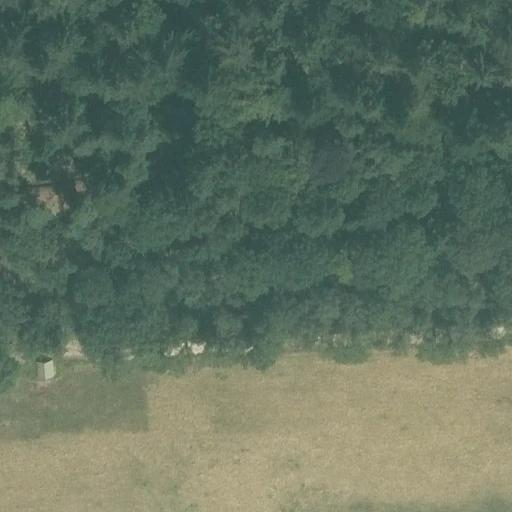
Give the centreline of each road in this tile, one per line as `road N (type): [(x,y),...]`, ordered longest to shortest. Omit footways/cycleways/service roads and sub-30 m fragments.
road 1 (track): [(0,68),(367,117),(511,146)]
road 2 (track): [(511,338),(97,356),(62,349),(0,367)]
